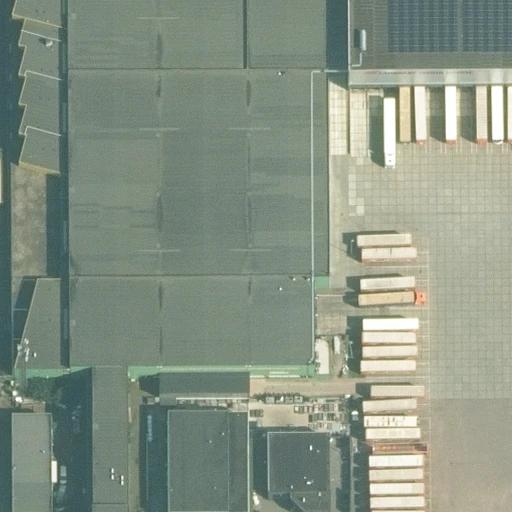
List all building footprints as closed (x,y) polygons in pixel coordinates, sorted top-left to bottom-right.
[(8,0),(11,367),(11,382),(92,381),(92,511),(127,511),(127,381),(314,380),(330,380),(329,344),(314,344),(313,291),(328,292),(326,0),(8,0)] [(511,0),(346,0),(347,92),(511,91),(511,0)] [(377,258),(377,244),(347,245),(347,259),(377,258)] [(64,428),(72,427),(71,395),(63,396),(64,428)] [(147,419),(149,396),(140,395),(137,418),(147,419)] [(247,511),(248,420),(167,420),(167,511),(247,511)] [(12,422),(12,511),(51,511),(51,422),(12,422)] [(289,506),(295,511),(329,511),(329,440),(267,440),(268,500),(290,500),(289,506)] [(379,466),(351,467),(352,477),(380,476),(379,466)]
